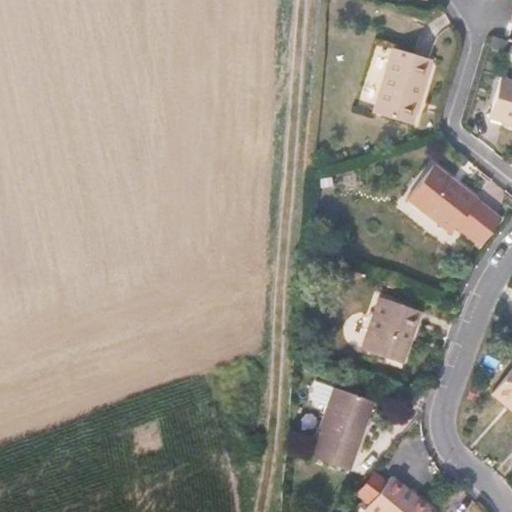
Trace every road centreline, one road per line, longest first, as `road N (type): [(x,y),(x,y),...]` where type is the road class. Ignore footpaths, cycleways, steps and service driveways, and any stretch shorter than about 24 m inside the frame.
road 1 (track): [(304,0),(283,314),(259,511)]
road 2 (residential): [(511,258),(484,303),(444,421),(445,439),(511,511)]
road 3 (residential): [(511,176),(448,126),(477,24),(457,0)]
